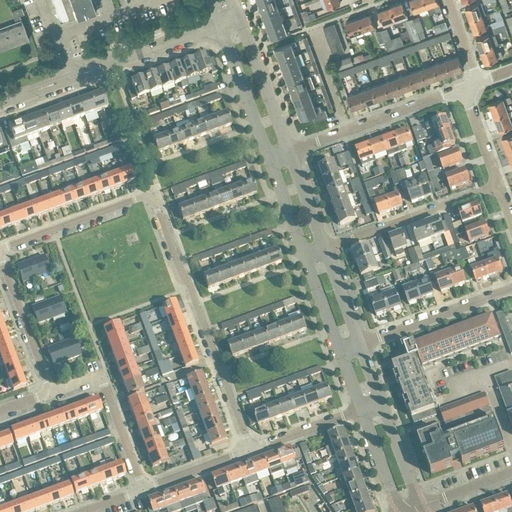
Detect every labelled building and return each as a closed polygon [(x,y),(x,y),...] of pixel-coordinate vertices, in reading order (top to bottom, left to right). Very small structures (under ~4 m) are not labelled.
[(51,0),(60,23),(95,10),(91,0),(51,0)] [(262,15),(278,9),(275,0),(265,0),(258,3),(262,15)] [(409,0),(414,12),(427,7),(423,0),(409,0)] [(441,10),(437,0),(423,0),(427,7),(433,5),(435,12),(441,10)] [(504,13),(510,10),(506,1),(500,3),(504,13)] [(396,23),(408,19),(402,2),(390,6),(396,23)] [(295,16),(298,15),(294,3),(290,5),(295,16)] [(474,4),(465,8),(469,20),(482,15),(479,9),(483,7),(481,3),(478,4),(478,3),(474,4)] [(303,13),(300,5),(298,5),(302,17),(308,15),(307,11),(303,13)] [(384,27),(396,23),(390,6),(378,11),(384,27)] [(14,18),(24,14),(21,7),(11,11),(14,18)] [(266,27),(283,21),(278,9),(262,15),(266,27)] [(497,21),(491,23),(493,29),(505,25),(503,19),(499,10),(493,12),(497,21)] [(305,23),(316,19),(314,13),(308,15),(302,17),(305,23)] [(370,14),(358,18),(363,30),(364,30),(370,28),(371,32),(376,30),(375,26),(373,23),(370,14)] [(474,32),(483,29),(486,28),(482,15),(469,20),(474,32)] [(420,39),(426,37),(419,16),(412,19),(420,39)] [(353,42),(358,40),(355,33),(363,30),(358,18),(346,23),(353,42)] [(28,39),(21,19),(22,22),(0,29),(0,46),(1,46),(2,48),(10,45),(9,43),(14,41),(15,44),(28,39)] [(414,42),(420,39),(412,19),(406,21),(414,42)] [(269,39),(287,33),(283,21),(266,27),(271,38),(269,39)] [(436,33),(438,32),(448,29),(445,21),(433,26),(436,33)] [(325,33),(336,29),(334,24),(323,28),(325,33)] [(505,25),(493,29),(495,33),(506,29),(505,25)] [(327,39),(338,35),(336,29),(325,33),(327,39)] [(390,40),(386,29),(380,31),(385,42),(388,51),(396,48),(392,39),(390,40)] [(380,44),(385,42),(380,31),(376,32),(380,44)] [(449,32),(440,35),(442,41),(451,37),(449,32)] [(493,35),(488,34),(476,39),(480,51),(493,46),(498,45),(494,35),(493,35)] [(329,44),(340,40),(338,35),(327,39),(329,44)] [(439,45),(438,42),(439,42),(437,36),(425,41),(427,46),(431,45),(432,48),(439,45)] [(307,50),(311,49),(306,37),(303,38),(307,50)] [(331,50),(342,46),(340,40),(329,44),(331,50)] [(295,55),(293,47),(297,45),(295,41),(273,49),(273,50),(275,49),(279,61),(295,55)] [(414,51),(427,46),(425,41),(412,45),(414,51)] [(402,55),(414,51),(412,45),(400,50),(402,55)] [(333,56),(345,52),(342,46),(331,50),(333,56)] [(495,52),(494,49),(493,46),(480,51),(485,63),(502,57),(500,51),(495,52)] [(311,62),(315,61),(311,49),(307,50),(311,62)] [(400,50),(391,53),(393,58),(395,64),(404,61),(402,55),(400,50)] [(364,58),(362,54),(353,57),(355,63),(364,59),(372,57),(371,55),(364,58)] [(390,60),(388,54),(376,59),(378,64),(379,68),(391,63),(390,60)] [(207,61),(205,55),(204,55),(205,56),(193,61),(199,77),(210,73),(211,75),(218,72),(213,59),(207,61)] [(283,72),(300,66),(295,55),(279,61),(283,72)] [(340,68),(353,64),(350,56),(338,61),(340,68)] [(450,73),(462,69),(458,56),(446,60),(450,73)] [(365,69),(378,64),(376,59),(363,63),(365,69)] [(438,77),(450,73),(446,60),(433,65),(438,77)] [(187,82),(187,81),(199,77),(193,61),(181,65),(187,82)] [(316,74),(319,72),(315,61),(311,62),(316,74)] [(353,73),(365,69),(363,63),(351,68),(353,73)] [(187,82),(181,65),(168,70),(174,86),(180,84),(182,89),(189,87),(187,81),(187,82)] [(426,82),(438,77),(433,65),(421,69),(426,82)] [(288,84),(304,78),(300,66),(283,72),(288,84)] [(343,86),(350,84),(347,75),(353,73),(351,68),(338,72),(343,86)] [(413,86),(426,82),(421,69),(409,74),(413,86)] [(162,90),(174,86),(168,70),(156,74),(162,90)] [(320,86),(324,84),(319,72),(316,74),(320,86)] [(150,95),(162,90),(156,74),(144,78),(150,95)] [(401,91),(413,86),(409,74),(396,78),(401,91)] [(150,95),(144,78),(132,83),(131,81),(131,82),(133,87),(127,89),(131,100),(137,98),(137,100),(150,95)] [(292,96),(308,90),(304,78),(288,84),(292,96)] [(389,95),(401,91),(396,78),(384,83),(389,95)] [(376,100),(389,95),(384,83),(372,87),(376,100)] [(206,95),(218,91),(216,84),(203,88),(204,91),(206,95)] [(364,104),(376,100),(372,87),(360,91),(364,104)] [(95,112),(98,111),(108,108),(101,90),(101,92),(90,96),(95,112)] [(296,107),(312,101),(308,90),(292,96),(296,107)] [(193,100),(206,95),(204,91),(192,96),(193,100)] [(352,108),(364,104),(360,91),(347,96),(352,108)] [(209,103),(221,99),(219,93),(207,98),(209,103)] [(329,109),(332,107),(328,95),(324,97),(329,109)] [(84,117),(95,112),(90,96),(78,101),(84,117)] [(184,97),(179,98),(180,100),(179,100),(181,104),(193,100),(192,96),(184,99),(184,97)] [(494,117),(508,112),(505,105),(511,102),(510,97),(489,104),(494,117)] [(207,98),(197,102),(199,107),(203,106),(208,104),(209,103),(207,98)] [(156,113),(169,109),(167,105),(168,105),(166,100),(158,103),(160,107),(155,109),(156,113)] [(169,109),(178,105),(181,104),(179,100),(168,105),(167,105),(169,109)] [(72,121),(84,117),(78,101),(66,105),(72,121)] [(312,101),(296,107),(300,119),(299,119),(299,120),(312,115),(314,122),(325,117),(328,117),(325,110),(322,111),(320,106),(315,108),(313,104),(312,101)] [(195,102),(185,106),(187,112),(197,108),(195,102)] [(61,125),(72,121),(66,105),(55,109),(61,125)] [(172,117),(184,112),(182,107),(170,111),(172,117)] [(49,130),(49,129),(61,125),(55,109),(43,113),(49,130)] [(170,111),(160,115),(162,120),(171,117),(172,117),(170,111)] [(511,119),(511,120),(508,112),(494,117),(499,130),(508,127),(511,125),(511,119)] [(38,134),(49,130),(43,113),(31,118),(37,134),(38,134)] [(219,130),(231,126),(226,113),(214,118),(219,130)] [(154,117),(148,120),(150,125),(155,123),(159,122),(160,121),(158,116),(154,117)] [(450,131),(445,117),(425,125),(427,130),(433,128),(437,136),(450,131)] [(31,118),(20,122),(26,138),(28,143),(39,139),(37,134),(31,118)] [(206,135),(219,130),(214,118),(202,122),(206,135)] [(196,124),(194,120),(188,122),(189,127),(194,139),(206,135),(202,122),(196,124)] [(28,144),(26,138),(20,122),(8,126),(10,130),(5,132),(12,150),(28,144)] [(417,143),(426,140),(421,126),(412,130),(417,143)] [(182,144),(194,139),(189,127),(177,131),(182,144)] [(169,148),(182,144),(177,131),(165,136),(169,148)] [(400,153),(407,150),(405,145),(412,143),(411,140),(408,131),(407,131),(394,136),(400,153)] [(450,131),(437,136),(439,144),(427,148),(431,157),(451,149),(450,146),(455,144),(450,131)] [(0,154),(9,152),(5,142),(2,133),(2,132),(0,132),(0,154)] [(507,151),(511,149),(511,133),(502,138),(507,151)] [(157,153),(169,148),(165,136),(153,140),(157,153)] [(400,153),(394,136),(381,141),(386,153),(387,152),(388,157),(400,153)] [(56,147),(61,143),(57,137),(52,140),(56,147)] [(373,157),(386,153),(381,141),(368,146),(373,157)] [(121,144),(111,148),(113,153),(123,150),(121,144)] [(373,157),(368,146),(357,150),(356,150),(360,162),(373,157)] [(109,149),(99,153),(101,158),(111,154),(109,149)] [(448,155),(439,158),(443,170),(453,167),(462,163),(462,162),(459,156),(458,151),(448,155)] [(349,169),(354,167),(349,152),(343,155),(349,169)] [(87,157),(89,162),(98,159),(97,154),(87,157)] [(401,168),(406,166),(403,159),(401,155),(397,156),(401,168)] [(44,165),(39,167),(41,170),(50,167),(48,163),(49,163),(46,157),(42,159),(44,165)] [(84,158),(74,162),(76,167),(86,163),(84,158)] [(323,179),(338,173),(334,161),(318,167),(323,179)] [(234,172),(237,171),(246,167),(244,162),(232,166),(234,172)] [(426,170),(424,162),(418,164),(421,172),(426,170)] [(72,163),(62,166),(64,172),(74,168),(72,163)] [(36,164),(26,167),(27,171),(29,175),(38,171),(37,168),(36,164)] [(232,166),(222,170),(224,175),(234,172),(232,166)] [(60,167),(50,171),(52,176),(62,172),(60,167)] [(122,186),(134,181),(130,168),(118,173),(122,186)] [(433,172),(432,168),(426,170),(430,180),(442,175),(440,169),(433,172)] [(400,184),(408,181),(404,170),(400,171),(396,173),(400,184)] [(220,171),(210,174),(212,180),(222,176),(220,171)] [(455,174),(446,178),(447,180),(450,189),(469,182),(467,178),(465,171),(455,174)] [(48,172),(38,175),(40,181),(49,177),(48,172)] [(7,179),(5,173),(0,174),(0,179),(0,181),(2,185),(13,181),(12,177),(7,179)] [(110,190),(122,186),(118,173),(105,177),(110,190)] [(327,190),(342,185),(338,173),(323,179),(327,190)] [(394,187),(400,184),(396,173),(394,173),(390,175),(394,187)] [(423,199),(431,197),(427,187),(430,186),(426,174),(418,177),(420,181),(417,182),(423,199)] [(208,175),(197,179),(199,185),(209,181),(210,181),(208,175)] [(435,195),(442,192),(438,182),(444,181),(442,175),(430,180),(435,195)] [(35,176),(26,180),(27,185),(37,182),(35,176)] [(98,195),(110,190),(105,177),(93,182),(98,195)] [(382,186),(387,184),(385,177),(379,179),(382,186)] [(358,192),(363,190),(359,179),(354,181),(358,192)] [(367,192),(376,189),(376,188),(382,186),(379,179),(364,184),(367,192)] [(195,180),(185,184),(187,189),(197,185),(195,180)] [(23,181),(13,184),(15,190),(25,186),(23,181)] [(244,198),(256,194),(252,181),(239,186),(244,198)] [(85,199),(98,195),(93,182),(81,186),(85,199)] [(412,203),(423,199),(417,182),(406,186),(412,203)] [(185,190),(183,184),(170,189),(174,198),(186,193),(185,190)] [(11,185),(1,189),(3,194),(13,191),(11,185)] [(331,202),(346,197),(342,185),(327,190),(331,202)] [(73,203),(85,199),(81,186),(69,191),(73,203)] [(231,203),(244,198),(239,186),(227,190),(231,203)] [(219,207),(231,203),(227,190),(215,195),(219,207)] [(362,204),(367,202),(363,190),(358,192),(362,204)] [(61,208),(73,203),(69,191),(56,195),(61,208)] [(379,215),(391,211),(386,198),(384,191),(378,193),(381,200),(375,202),(379,215)] [(391,211),(402,207),(398,194),(386,198),(391,211)] [(49,212),(61,208),(56,195),(44,200),(49,212)] [(207,212),(219,207),(215,195),(202,199),(207,212)] [(335,214),(351,208),(346,197),(331,202),(335,214)] [(195,217),(207,212),(202,199),(190,204),(195,217)] [(36,217),(49,212),(44,200),(32,204),(36,217)] [(366,216),(372,214),(367,202),(362,204),(366,216)] [(24,221),(36,217),(32,204),(20,209),(24,221)] [(182,221),(195,217),(190,204),(178,209),(182,221)] [(458,212),(453,214),(454,218),(460,216),(462,221),(462,223),(472,220),(482,216),(481,216),(479,209),(477,205),(458,212)] [(340,226),(355,220),(351,208),(335,214),(340,226)] [(12,226),(24,221),(20,209),(7,213),(12,226)] [(0,230),(12,226),(7,213),(0,216),(0,230)] [(454,231),(449,215),(443,217),(445,222),(449,232),(449,233),(454,231)] [(440,224),(438,219),(426,224),(431,239),(444,235),(444,234),(449,232),(445,222),(440,224)] [(417,244),(431,239),(426,224),(412,229),(417,244)] [(475,227),(466,231),(470,243),(479,239),(489,236),(487,231),(485,225),(484,224),(475,227)] [(461,250),(456,236),(463,234),(461,228),(454,231),(449,233),(454,246),(454,245),(456,250),(459,249),(459,251),(462,250),(461,250)] [(259,240),(271,236),(269,230),(257,235),(259,240)] [(396,257),(404,254),(402,250),(407,248),(401,233),(389,237),(396,257)] [(257,235),(247,238),(249,244),(259,240),(257,235)] [(245,239),(235,243),(237,248),(247,245),(245,239)] [(382,254),(389,252),(384,239),(377,241),(382,254)] [(233,244),(223,247),(225,253),(226,253),(235,249),(233,244)] [(373,249),(371,244),(368,245),(352,251),(356,263),(374,257),(371,250),(373,249)] [(463,262),(469,260),(468,254),(474,252),(479,250),(477,244),(461,250),(462,250),(459,251),(463,262)] [(441,256),(456,250),(454,245),(454,246),(436,252),(437,256),(441,255),(441,256)] [(419,247),(413,249),(419,263),(425,261),(431,259),(436,257),(437,256),(436,252),(423,257),(419,247)] [(220,248),(210,252),(212,257),(218,255),(220,261),(224,259),(222,254),(220,248)] [(265,254),(264,254),(269,267),(281,262),(279,255),(277,249),(269,252),(265,254)] [(413,249),(408,251),(413,265),(414,265),(419,263),(413,249)] [(463,262),(459,251),(459,249),(456,250),(441,256),(443,262),(448,260),(449,263),(457,260),(458,264),(463,262)] [(490,277),(502,273),(498,260),(501,258),(498,249),(494,251),(494,253),(487,255),(490,263),(485,265),(490,277)] [(385,261),(392,258),(389,252),(382,254),(385,261)] [(208,253),(198,256),(200,262),(210,258),(208,253)] [(257,271),(269,267),(264,254),(252,259),(257,271)] [(50,273),(44,256),(43,256),(43,257),(30,262),(36,278),(49,273),(50,273)] [(376,264),(374,257),(356,263),(361,276),(381,269),(379,264),(376,264)] [(244,276),(257,271),(252,259),(240,263),(244,276)] [(429,271),(435,269),(431,259),(425,261),(429,271)] [(477,267),(475,260),(468,262),(476,283),(490,277),(485,265),(477,267)] [(36,278),(30,262),(17,266),(16,266),(23,283),(36,278)] [(232,280),(244,276),(240,263),(227,268),(232,280)] [(441,293),(453,288),(446,267),(440,269),(443,276),(435,278),(441,293)] [(446,267),(453,288),(466,284),(460,269),(454,271),(452,268),(447,270),(446,267)] [(220,285),(232,280),(227,268),(215,272),(220,285)] [(396,283),(402,281),(398,271),(392,273),(396,283)] [(207,289),(220,285),(215,272),(203,277),(207,289)] [(380,288),(388,285),(385,277),(378,280),(380,288)] [(421,300),(433,295),(426,277),(414,281),(416,285),(421,300)] [(366,291),(379,286),(378,285),(376,279),(364,284),(366,291)] [(408,304),(421,300),(416,285),(403,290),(408,304)] [(388,312),(401,307),(395,292),(383,297),(388,312)] [(65,314),(59,297),(58,298),(46,303),(51,319),(65,314),(65,315),(65,314)] [(376,316),(388,312),(383,297),(370,302),(376,316)] [(283,308),(297,304),(295,298),(281,303),(283,308)] [(167,319),(179,314),(175,302),(162,307),(167,319)] [(51,319),(46,303),(32,308),(32,307),(32,308),(38,324),(39,324),(38,324),(51,319)] [(281,303),(273,306),(275,312),(283,308),(281,303)] [(270,307),(260,311),(262,316),(272,313),(270,307)] [(258,312),(248,315),(250,321),(260,317),(258,312)] [(145,313),(139,315),(143,324),(143,325),(148,323),(145,313)] [(171,331),(184,327),(179,314),(167,319),(171,331)] [(245,316),(236,320),(238,325),(247,322),(245,316)] [(422,367),(500,338),(492,316),(484,318),(484,320),(474,324),(473,322),(458,328),(459,330),(448,334),(447,332),(432,338),(433,339),(422,343),(421,342),(414,344),(413,343),(404,347),(403,347),(404,348),(408,360),(397,364),(392,365),(395,373),(397,373),(401,383),(399,384),(405,399),(406,399),(410,409),(409,410),(412,418),(415,417),(419,415),(423,414),(427,412),(430,411),(434,410),(417,364),(420,363),(422,367)] [(293,335),(306,330),(302,318),(289,323),(293,335)] [(236,330),(234,327),(235,326),(233,321),(221,325),(223,331),(228,329),(230,333),(236,330)] [(123,334),(119,323),(103,329),(107,340),(123,334)] [(282,339),(293,335),(289,323),(277,327),(282,339)] [(136,333),(142,331),(140,324),(134,327),(136,333)] [(149,325),(144,327),(148,337),(153,335),(149,325)] [(130,335),(136,333),(134,327),(128,329),(130,335)] [(184,327),(171,331),(174,338),(176,343),(188,339),(184,327)] [(270,344),(282,339),(277,327),(265,331),(270,344)] [(257,348),(270,344),(265,331),(253,336),(257,348)] [(111,351),(127,345),(123,334),(107,340),(111,351)] [(245,353),(257,348),(253,336),(240,340),(245,353)] [(0,354),(12,350),(7,338),(0,340),(0,354)] [(154,338),(149,340),(152,350),(158,348),(154,338)] [(81,356),(74,339),(74,340),(61,344),(67,361),(80,356),(81,356)] [(172,345),(171,345),(174,353),(179,351),(180,356),(193,351),(188,339),(176,343),(172,345)] [(233,357),(245,353),(240,340),(228,345),(233,357)] [(67,361),(61,344),(48,349),(47,349),(53,366),(54,366),(54,365),(67,361)] [(116,362),(131,356),(127,345),(111,351),(116,362)] [(145,355),(150,353),(148,347),(142,349),(145,355)] [(142,349),(136,351),(137,354),(139,357),(145,355),(142,349)] [(0,356),(4,367),(16,362),(12,350),(0,354),(0,356)] [(159,350),(153,352),(157,362),(162,360),(159,350)] [(185,368),(197,364),(193,351),(180,356),(185,368)] [(131,356),(116,362),(120,373),(135,367),(131,356)] [(162,376),(173,372),(170,365),(173,364),(171,359),(163,362),(158,364),(162,376)] [(9,379),(21,374),(16,362),(4,367),(9,379)] [(120,373),(124,385),(140,379),(135,367),(120,373)] [(311,370),(310,370),(312,376),(322,372),(320,367),(312,369),(311,370)] [(308,371),(297,375),(299,381),(310,377),(308,371)] [(147,380),(153,378),(151,372),(145,374),(147,380)] [(190,390),(205,385),(201,374),(201,373),(186,379),(190,390)] [(504,386),(509,384),(506,373),(500,375),(504,386)] [(13,391),(26,387),(21,374),(9,379),(13,391)] [(498,388),(504,386),(500,375),(494,378),(498,388)] [(294,376),(285,379),(287,385),(297,382),(294,376)] [(127,395),(128,396),(144,390),(142,385),(147,383),(145,378),(140,380),(140,379),(124,385),(128,395),(127,395)] [(282,380),(273,384),(275,390),(284,386),(282,380)] [(170,398),(175,396),(172,388),(173,388),(172,384),(165,386),(170,398)] [(511,384),(499,390),(508,414),(507,415),(511,427),(511,384)] [(205,385),(190,390),(192,395),(194,401),(209,396),(205,385)] [(271,385),(260,388),(263,394),(273,390),(271,385)] [(319,403),(332,399),(327,386),(315,390),(319,403)] [(249,402),(259,399),(261,398),(260,395),(258,389),(246,394),(249,402)] [(306,408),(319,403),(315,390),(302,395),(306,408)] [(294,393),(289,395),(290,400),(289,400),(294,412),(306,408),(302,395),(296,398),(294,393)] [(147,407),(143,395),(127,400),(127,401),(128,401),(132,412),(147,407)] [(175,396),(170,398),(172,405),(178,403),(175,396)] [(198,412),(213,407),(209,396),(194,401),(198,412)] [(482,404),(480,400),(479,396),(473,398),(478,411),(484,409),(482,404)] [(472,413),(478,411),(473,398),(468,400),(472,413)] [(89,416),(92,415),(101,411),(97,399),(85,403),(89,416)] [(282,417),(294,412),(289,400),(278,404),(282,417)] [(467,415),(472,413),(468,400),(462,402),(467,415)] [(461,417),(467,415),(462,402),(456,404),(461,417)] [(77,420),(89,416),(85,403),(72,408),(77,420)] [(270,421),(282,417),(278,404),(265,409),(270,421)] [(455,419),(461,417),(456,404),(451,406),(455,419)] [(449,421),(455,419),(451,406),(445,408),(446,413),(448,417),(449,421)] [(136,423),(151,418),(147,407),(132,412),(136,423)] [(202,423),(217,418),(213,407),(198,412),(202,423)] [(488,407),(484,409),(478,411),(472,413),(467,415),(461,417),(455,419),(449,421),(445,423),(445,424),(445,425),(446,429),(491,412),(490,408),(489,408),(488,407)] [(65,425),(77,420),(72,408),(60,412),(65,425)] [(258,426),(270,421),(265,409),(253,413),(258,426)] [(158,419),(172,414),(171,410),(157,415),(158,419)] [(178,420),(183,418),(180,410),(175,412),(178,420)] [(52,429),(65,425),(60,412),(48,417),(52,429)] [(40,434),(52,429),(48,417),(35,421),(40,434)] [(140,435),(155,429),(151,418),(136,423),(140,435)] [(180,427),(186,425),(183,418),(178,420),(180,427)] [(207,434),(221,429),(217,418),(202,423),(207,434)] [(462,464),(504,448),(494,419),(488,421),(490,426),(453,440),(454,442),(460,458),(462,464)] [(28,438),(40,434),(35,421),(23,426),(28,438)] [(444,445),(439,431),(442,430),(439,423),(421,430),(423,436),(417,438),(431,475),(453,467),(450,462),(460,458),(454,442),(444,445)] [(15,443),(28,438),(23,426),(11,430),(15,443)] [(144,445),(159,439),(155,429),(140,435),(144,445)] [(221,429),(207,434),(207,436),(211,446),(226,440),(225,439),(225,440),(221,429)] [(346,437),(344,430),(344,429),(328,435),(332,447),(348,441),(348,440),(351,439),(350,436),(346,437)] [(98,441),(110,436),(111,436),(109,430),(105,432),(96,435),(98,441)] [(189,433),(183,435),(186,442),(191,440),(189,433)] [(0,450),(12,446),(8,434),(0,436),(0,450)] [(93,435),(84,439),(86,445),(96,441),(93,435)] [(120,461),(111,438),(99,443),(101,448),(109,445),(115,463),(120,461)] [(161,444),(159,439),(144,445),(148,457),(164,451),(163,450),(169,448),(167,442),(161,444)] [(81,440),(71,444),(73,449),(83,446),(81,440)] [(189,449),(194,447),(191,440),(186,442),(189,449)] [(68,445),(67,441),(58,444),(59,448),(61,454),(73,449),(71,444),(68,445)] [(350,447),(348,441),(332,447),(336,457),(352,451),(351,451),(355,450),(353,446),(350,447)] [(101,448),(99,443),(86,447),(88,453),(94,451),(95,456),(103,453),(101,448)] [(304,457),(308,455),(310,455),(306,443),(300,446),(304,457)] [(86,447),(76,451),(79,457),(88,453),(86,447)] [(49,458),(61,454),(59,448),(47,452),(47,453),(49,458)] [(285,473),(298,468),(295,461),(290,448),(277,453),(284,471),(285,473)] [(152,468),(168,462),(164,451),(148,457),(152,467),(152,468)] [(354,458),(352,451),(336,457),(339,467),(355,462),(355,461),(359,460),(357,457),(354,458)] [(64,462),(76,457),(74,452),(61,456),(64,462)] [(24,467),(37,463),(33,453),(21,458),(22,461),(24,467)] [(44,453),(34,457),(37,463),(46,459),(44,453)] [(284,471),(277,453),(264,457),(269,470),(271,476),(284,471)] [(58,457),(48,461),(50,466),(60,462),(58,458),(58,457)] [(258,482),(259,482),(256,475),(269,470),(264,457),(251,462),(256,475),(258,482)] [(113,466),(111,460),(106,462),(108,468),(113,480),(125,476),(120,463),(113,466)] [(45,461),(35,465),(37,471),(47,467),(45,461)] [(258,482),(256,475),(251,462),(238,467),(243,480),(246,487),(258,482)] [(358,469),(355,462),(339,467),(343,478),(359,472),(363,471),(361,467),(358,469)] [(16,464),(6,467),(8,473),(18,469),(16,464)] [(33,466),(23,470),(25,475),(28,474),(35,472),(35,471),(33,466)] [(230,485),(243,480),(238,467),(225,472),(230,485)] [(100,485),(113,480),(108,468),(96,472),(100,485)] [(10,481),(23,476),(21,471),(8,475),(10,481)] [(88,489),(100,485),(96,472),(83,477),(88,489)] [(220,497),(225,495),(223,488),(230,485),(225,472),(212,476),(217,490),(220,497)] [(305,472),(293,477),(297,488),(309,483),(305,472)] [(362,479),(359,472),(343,478),(347,489),(363,483),(363,482),(366,481),(365,478),(362,479)] [(0,484),(10,481),(8,475),(0,478),(0,484)] [(317,486),(321,484),(316,476),(312,479),(317,486)] [(75,494),(88,489),(83,477),(71,481),(75,494)] [(209,501),(206,494),(201,481),(188,485),(193,499),(195,505),(203,502),(205,508),(206,511),(209,511),(217,509),(213,499),(209,501)] [(366,490),(363,483),(347,489),(351,499),(367,493),(370,492),(369,488),(366,490)] [(60,502),(72,497),(68,485),(56,489),(60,502)] [(182,510),(195,505),(193,499),(188,485),(175,490),(180,503),(182,510)] [(323,496),(328,493),(322,486),(318,489),(323,496)] [(299,496),(309,492),(307,487),(297,491),(299,496)] [(48,506),(60,502),(56,489),(43,494),(48,506)] [(168,511),(176,511),(182,510),(180,503),(175,490),(162,495),(167,508),(168,511)] [(370,500),(367,493),(351,499),(355,509),(371,504),(371,503),(374,502),(373,499),(370,500)] [(37,496),(31,498),(36,511),(48,506),(43,494),(42,494),(37,496)] [(167,508),(162,495),(149,500),(152,508),(148,510),(148,511),(168,511),(167,508)] [(330,505),(334,503),(329,495),(325,498),(330,505)] [(507,495),(494,500),(498,511),(502,511),(507,510),(507,511),(511,511),(511,508),(511,504),(507,495)] [(268,502),(270,508),(282,503),(279,497),(268,502)] [(22,511),(32,511),(36,511),(31,498),(19,503),(22,511)] [(244,500),(239,502),(242,508),(247,506),(252,504),(250,498),(244,500)] [(483,511),(498,511),(494,500),(481,505),(483,511)] [(224,502),(218,504),(220,510),(220,511),(231,511),(239,509),(237,504),(230,507),(226,508),(224,502)] [(8,511),(22,511),(19,503),(6,507),(8,511)] [(282,503),(270,508),(271,511),(275,511),(284,509),(282,503)]
